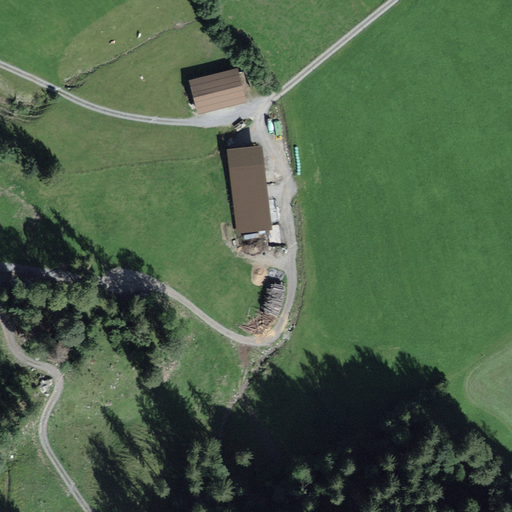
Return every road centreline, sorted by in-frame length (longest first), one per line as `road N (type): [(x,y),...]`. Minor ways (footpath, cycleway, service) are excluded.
road 1 (track): [(0,276),(166,290),(232,335),(270,336),(284,318),(293,263),(259,107)]
road 2 (track): [(393,0),(271,99),(231,119),(121,115),(0,65)]
road 3 (track): [(93,511),(52,458),(46,437),(57,376),(15,351),(0,310)]
road 4 (track): [(337,511),(280,463),(248,402),(245,339)]
